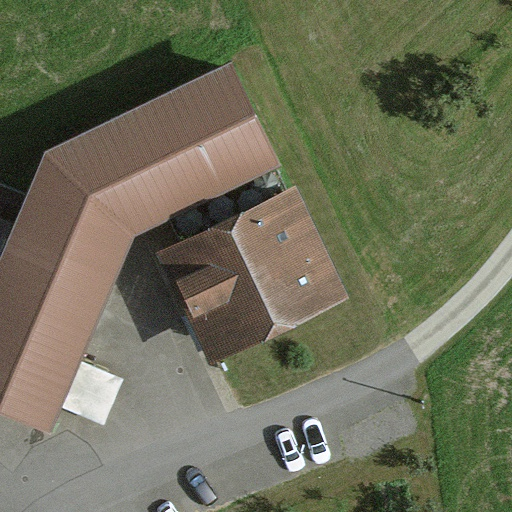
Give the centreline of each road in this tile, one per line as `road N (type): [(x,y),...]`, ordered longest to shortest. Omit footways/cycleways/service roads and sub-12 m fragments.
road 1 (track): [(511,247),(464,305),(336,389),(96,485),(59,511)]
road 2 (track): [(0,472),(96,485),(117,511)]
